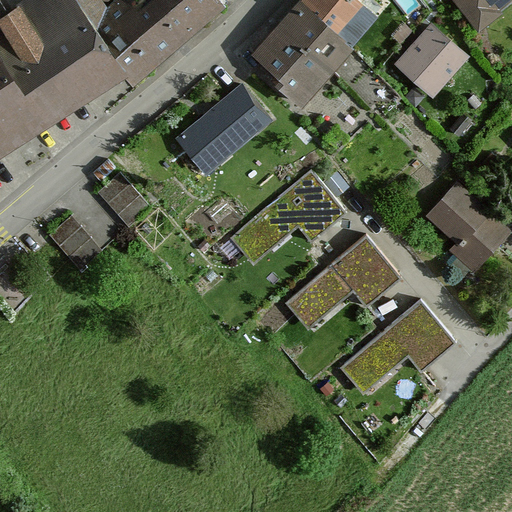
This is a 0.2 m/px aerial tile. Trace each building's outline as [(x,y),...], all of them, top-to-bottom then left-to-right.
[(0,148),(119,70),(89,24),(73,0),(21,0),(0,14),(0,148)] [(216,0),(119,0),(89,24),(119,70),(131,87),(223,7),(216,0)] [(303,0),(256,55),(282,77),(277,83),(298,101),(376,12),(362,0),(303,0)] [(451,0),(476,29),(496,12),(490,5),(495,0),(451,0)] [(429,23),(394,60),(427,91),(462,54),(429,23)] [(239,82),(175,136),(204,171),(269,117),(239,82)] [(312,166),(234,230),(257,258),(300,223),(311,237),(346,207),(312,166)] [(151,206),(120,171),(99,191),(129,225),(151,206)] [(454,182),(428,211),(456,236),(445,248),(469,270),(506,230),(454,182)] [(101,249),(71,214),(49,233),(80,268),(101,249)] [(362,233),(284,297),(307,325),(350,290),(361,303),(396,274),(362,233)] [(420,296),(343,360),(366,388),(408,353),(419,366),(455,337),(420,296)]
